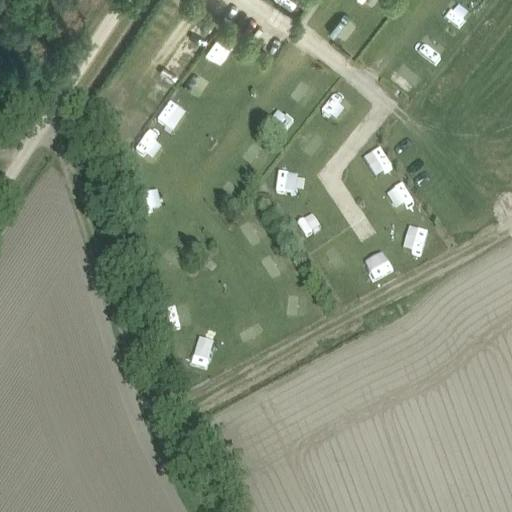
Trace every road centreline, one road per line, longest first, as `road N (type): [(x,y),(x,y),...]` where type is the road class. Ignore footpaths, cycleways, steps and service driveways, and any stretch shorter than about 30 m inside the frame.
road 1 (track): [(162,418),(511,229)]
road 2 (track): [(162,418),(93,198),(62,153),(36,135)]
road 3 (track): [(0,191),(125,0)]
